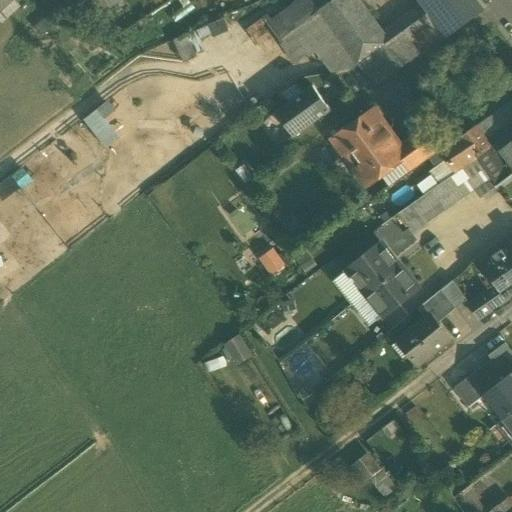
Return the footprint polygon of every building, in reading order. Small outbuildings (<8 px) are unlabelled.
[(0,0),(0,9),(9,0),(0,0)] [(319,11),(333,0),(298,0),(270,21),(266,15),(262,19),(279,41),(319,11)] [(333,0),(319,11),(344,45),(373,24),(353,0),(333,0)] [(483,11),(474,0),(421,0),(423,3),(449,36),(483,11)] [(449,36),(423,3),(397,22),(405,33),(420,54),(422,56),(449,36)] [(352,70),(358,65),(319,11),(279,41),(294,65),(306,56),(308,59),(316,54),(331,73),(352,70)] [(172,40),(182,60),(205,49),(201,39),(227,27),(222,16),(172,40)] [(397,22),(381,34),(388,44),(405,33),(397,22)] [(373,24),(344,45),(358,65),(370,57),(388,44),(381,34),(373,24)] [(388,44),(370,57),(386,78),(420,54),(405,33),(388,44)] [(386,78),(370,57),(358,65),(374,87),(386,78)] [(313,86),(275,113),(293,137),(323,115),(324,116),(332,111),(327,104),(326,105),(313,86)] [(105,117),(115,109),(107,99),(83,119),(104,146),(119,134),(105,117)] [(373,111),(333,140),(345,157),(351,152),(361,165),(358,167),(369,183),(402,160),(406,157),(400,149),(373,111)] [(501,151),(511,141),(511,121),(487,142),(491,148),(490,148),(495,156),(501,151)] [(475,126),(459,137),(475,159),(490,148),(491,148),(487,142),(475,126)] [(425,132),(400,149),(406,157),(402,160),(410,172),(411,171),(440,152),(425,132)] [(459,137),(440,152),(455,173),(459,171),(475,159),(459,137)] [(511,141),(501,151),(511,162),(511,163),(511,141)] [(490,148),(475,159),(488,177),(495,187),(511,174),(511,163),(511,162),(504,168),(495,156),(490,148)] [(475,159),(459,171),(472,189),(488,177),(475,159)] [(455,173),(411,205),(421,219),(424,224),(472,189),(459,171),(455,173)] [(12,175),(0,183),(0,196),(1,198),(19,186),(12,175)] [(411,205),(391,220),(401,234),(421,219),(411,205)] [(381,243),(347,271),(366,294),(400,267),(381,243)] [(511,294),(511,250),(508,245),(481,265),(497,287),(488,294),(496,305),(511,294)] [(260,257),(272,274),(286,265),(274,247),(260,257)] [(400,267),(366,294),(383,316),(384,317),(399,304),(418,288),(400,267)] [(441,291),(456,309),(468,302),(453,281),(441,291)] [(441,291),(418,309),(425,319),(430,315),(438,324),(456,309),(441,291)] [(488,294),(470,306),(478,318),(496,305),(488,294)] [(399,304),(384,317),(383,316),(377,321),(387,334),(409,316),(399,304)] [(425,319),(402,338),(413,352),(409,355),(417,366),(450,340),(438,324),(430,315),(425,319)] [(237,364),(253,354),(241,333),(225,343),(237,364)] [(506,378),(511,373),(511,352),(505,344),(489,356),(493,361),(506,378)] [(506,378),(493,361),(483,368),(496,386),(506,378)] [(496,386),(483,368),(474,375),(487,392),(496,386)] [(496,386),(487,392),(484,395),(485,397),(503,421),(511,413),(511,373),(506,378),(496,386)] [(474,375),(465,382),(479,401),(485,397),(484,395),(487,392),(474,375)] [(465,382),(454,390),(469,409),(479,401),(465,382)] [(511,413),(503,421),(511,432),(511,413)] [(360,461),(381,487),(391,479),(370,452),(360,461)]
